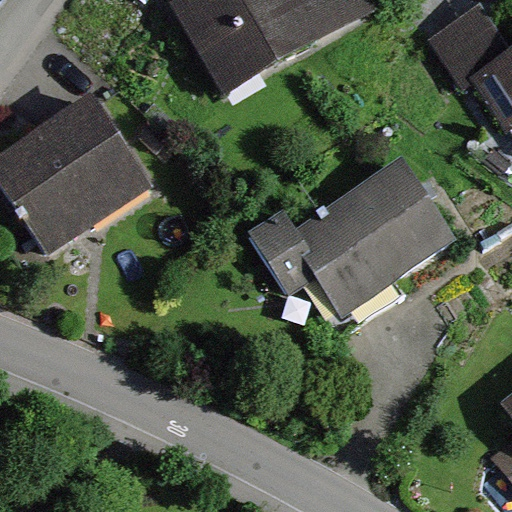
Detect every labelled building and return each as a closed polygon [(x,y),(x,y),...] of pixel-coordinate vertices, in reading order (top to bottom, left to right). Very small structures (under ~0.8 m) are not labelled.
[(227,106),(376,19),(365,0),(197,0),(174,14),(227,106)] [(511,53),(481,7),(427,42),(461,93),(473,85),(506,137),(511,133),(511,53)] [(93,96),(0,156),(0,186),(48,260),(94,230),(155,190),(93,96)] [(342,320),(459,244),(429,198),(403,157),(296,227),(283,207),(248,230),(291,295),(316,279),(342,320)] [(511,410),(503,419),(511,429),(511,439),(487,460),(511,490),(511,410)]
